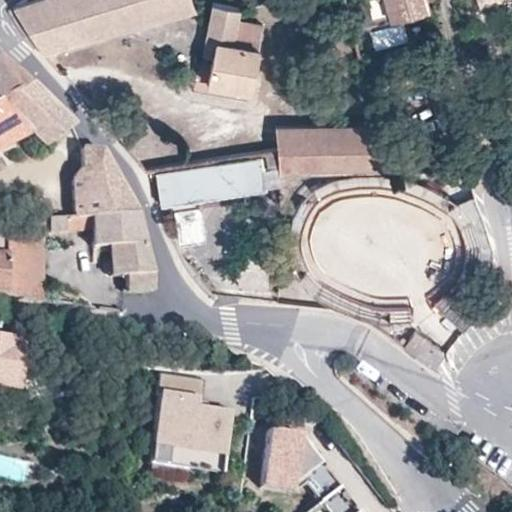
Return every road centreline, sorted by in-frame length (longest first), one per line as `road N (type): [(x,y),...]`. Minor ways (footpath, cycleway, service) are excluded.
road 1 (residential): [(0,35),(134,180),(180,319)]
road 2 (residential): [(511,170),(493,195),(511,324),(505,346),(454,402)]
road 3 (residential): [(293,327),(294,345),(314,376),(431,477)]
road 4 (residential): [(180,319),(124,325),(0,308)]
road 5 (residential): [(454,402),(373,349),(293,327)]
